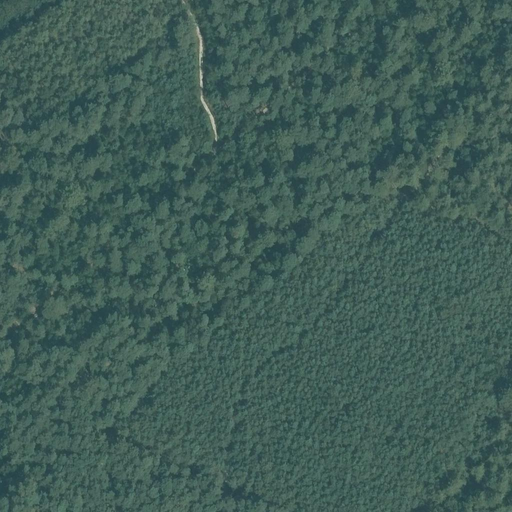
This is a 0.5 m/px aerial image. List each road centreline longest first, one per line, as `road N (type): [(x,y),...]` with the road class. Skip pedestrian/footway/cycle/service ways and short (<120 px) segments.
road 1 (track): [(231,511),(224,445),(237,389),(302,336),(418,181),(511,97)]
road 2 (track): [(220,148),(0,338)]
road 3 (track): [(389,0),(220,148)]
road 4 (track): [(220,148),(203,99),(193,19),(178,0)]
